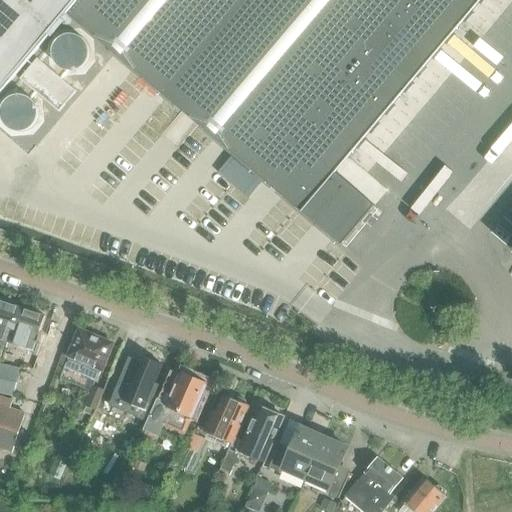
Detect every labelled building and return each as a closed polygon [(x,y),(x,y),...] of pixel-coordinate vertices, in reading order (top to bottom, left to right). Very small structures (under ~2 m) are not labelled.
[(0,0),(0,94),(69,13),(66,11),(74,0),(0,0)] [(74,0),(66,11),(69,13),(72,16),(343,245),(375,207),(336,173),(482,0),(74,0)] [(37,59),(20,80),(59,113),(76,92),(37,59)] [(218,171),(248,196),(262,179),(231,155),(218,171)] [(0,357),(5,342),(8,343),(9,340),(20,311),(0,304),(0,357)] [(45,320),(20,311),(9,340),(35,349),(45,320)] [(112,349),(79,335),(70,357),(65,368),(59,382),(90,396),(84,410),(95,414),(103,394),(94,390),(96,385),(97,385),(112,349)] [(30,352),(25,368),(34,371),(40,355),(30,352)] [(63,354),(58,365),(65,368),(70,357),(63,354)] [(155,386),(163,368),(140,359),(138,364),(128,360),(119,382),(121,382),(116,395),(126,399),(128,392),(137,396),(136,399),(130,397),(128,404),(141,410),(146,399),(153,402),(159,388),(155,386)] [(21,370),(0,364),(0,396),(12,399),(21,370)] [(157,400),(143,431),(158,438),(163,427),(185,437),(193,420),(207,388),(182,376),(170,405),(157,400)] [(230,445),(234,447),(236,441),(250,410),(246,408),(245,403),(239,401),(234,403),(224,398),(217,415),(213,413),(204,433),(220,441),(218,444),(229,449),(230,445)] [(0,451),(13,456),(25,418),(10,413),(12,405),(0,401),(0,451)] [(236,441),(234,447),(220,478),(228,482),(232,479),(240,460),(247,462),(250,456),(265,463),(270,453),(269,453),(284,418),(259,407),(243,444),(236,441)] [(281,472),(306,483),(326,436),(310,429),(309,432),(300,428),(290,450),(281,446),(281,444),(280,444),(269,469),(281,474),(281,472)] [(194,435),(188,449),(190,450),(199,455),(205,440),(194,435)] [(340,442),(326,436),(306,483),(328,493),(327,494),(339,499),(350,474),(349,474),(348,475),(338,471),(348,449),(339,445),(340,442)] [(190,450),(182,468),(193,473),(201,455),(199,455),(190,450)] [(58,457),(49,476),(60,480),(69,461),(58,457)] [(136,460),(133,468),(144,472),(147,465),(136,460)] [(346,502),(359,511),(385,511),(390,507),(392,504),(388,500),(402,482),(377,463),(346,502)] [(260,511),(272,484),(258,478),(246,508),(255,511),(260,511)] [(402,511),(396,511),(390,507),(385,511),(437,511),(447,500),(445,499),(446,495),(440,491),(436,491),(424,481),(403,507),(405,508),(402,511)] [(324,500),(321,509),(326,511),(333,511),(336,505),(324,500)]
